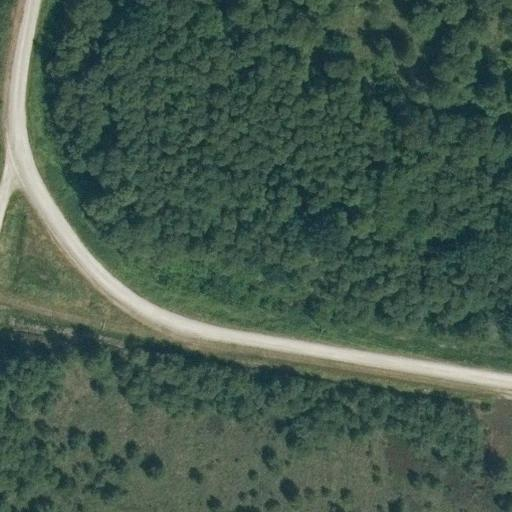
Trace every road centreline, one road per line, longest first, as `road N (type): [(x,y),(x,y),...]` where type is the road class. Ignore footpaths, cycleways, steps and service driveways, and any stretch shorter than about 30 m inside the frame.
road 1 (track): [(40,0),(26,81),(36,182),(91,268),(186,323),(248,343),(511,383)]
road 2 (track): [(226,336),(152,328),(0,291)]
